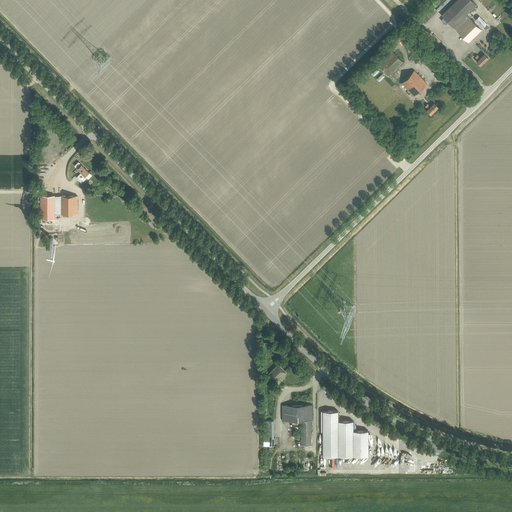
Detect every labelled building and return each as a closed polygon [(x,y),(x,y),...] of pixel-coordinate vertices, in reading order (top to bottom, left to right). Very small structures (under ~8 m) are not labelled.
[(453,27),(466,14),(476,5),(471,0),(456,0),(441,15),(453,27)] [(479,16),(475,20),(482,27),(486,24),(479,16)] [(469,17),(456,30),(468,42),(481,30),(469,17)] [(388,76),(402,62),(390,49),(375,63),(388,76)] [(480,66),(488,58),(484,54),(480,58),(477,55),(475,57),(478,60),(476,61),(480,66)] [(414,96),(427,83),(414,71),(401,83),(414,96)] [(431,115),(438,107),(434,103),(430,107),(427,104),(425,106),(428,109),(426,111),(431,115)] [(75,165),(75,166),(81,172),(76,177),(82,183),(87,178),(85,176),(89,172),(79,162),(77,162),(75,165)] [(55,213),(77,213),(77,195),(40,196),(40,218),(55,218),(55,213)] [(276,381),(285,372),(280,367),(277,370),(274,368),(269,374),(276,381)] [(296,425),(301,425),(301,445),(311,445),(311,420),(312,420),(312,405),(282,405),(282,420),(296,420),(296,425)] [(323,411),(323,456),(368,456),(368,431),(353,431),(353,421),(338,421),(338,411),(323,411)] [(273,420),(263,421),(263,446),(274,446),(273,420)]
